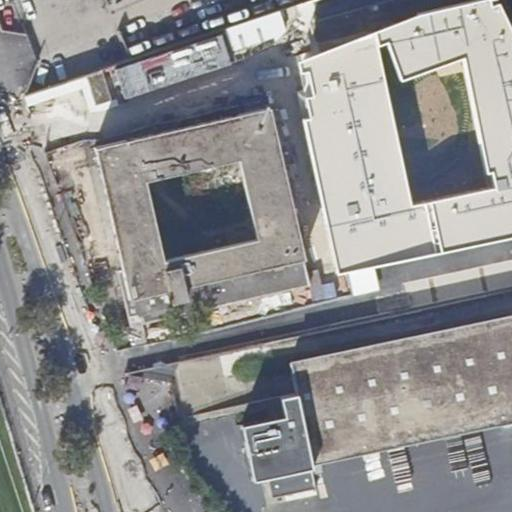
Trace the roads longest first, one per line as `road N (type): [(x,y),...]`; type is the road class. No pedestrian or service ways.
road 1 (tertiary): [(110,465),(0,149)]
road 2 (tertiary): [(0,263),(68,511)]
